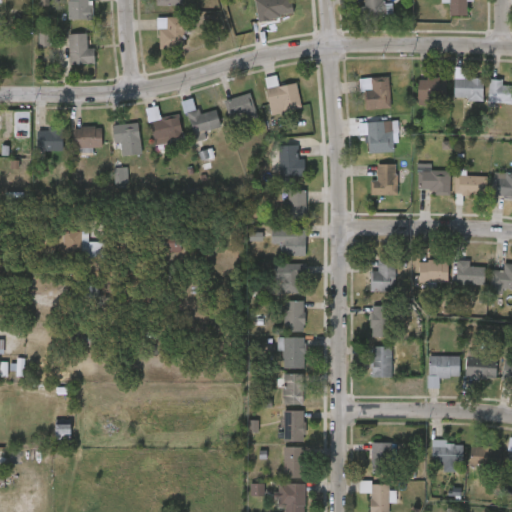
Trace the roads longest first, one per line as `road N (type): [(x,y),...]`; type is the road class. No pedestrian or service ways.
road 1 (residential): [(511,35),(291,50),(135,90),(0,94)]
road 2 (residential): [(330,0),(339,146),(340,511)]
road 3 (residential): [(511,230),(340,230)]
road 4 (residential): [(511,415),(341,411)]
